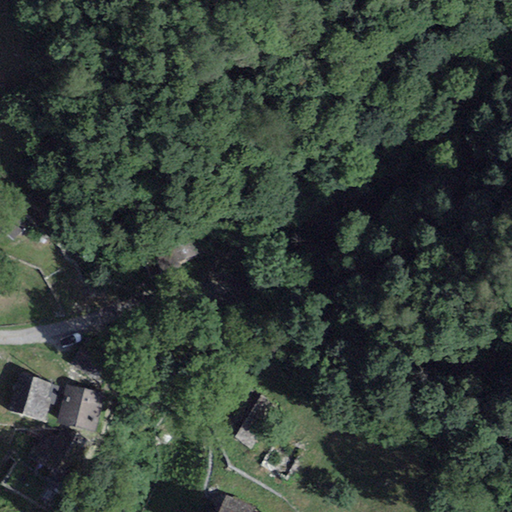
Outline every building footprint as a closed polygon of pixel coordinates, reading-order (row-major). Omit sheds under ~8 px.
[(152,253),(165,273),(199,250),(186,230),(152,253)] [(87,338),(70,365),(101,384),(118,357),(87,338)] [(24,375),(12,411),(45,422),(57,386),(24,375)] [(104,391),(67,384),(59,425),(96,432),(104,391)] [(281,407),(249,386),(220,430),(253,451),(281,407)] [(85,443),(60,428),(50,422),(23,467),(15,462),(1,485),(45,511),(52,511),(66,490),(59,486),(85,443)] [(259,511),(228,499),(222,511),(259,511)]
